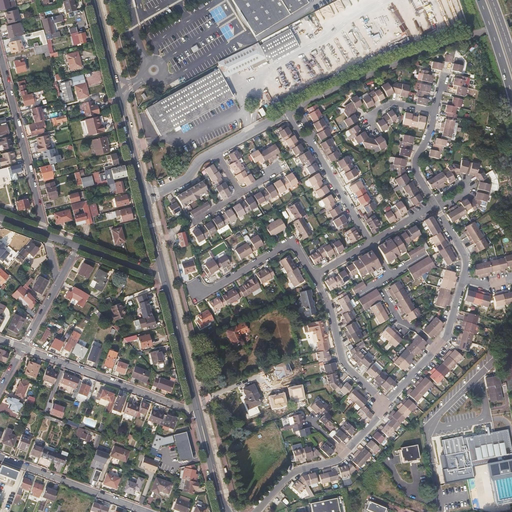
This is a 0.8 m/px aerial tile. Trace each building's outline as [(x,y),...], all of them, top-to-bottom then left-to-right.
[(0,0),(0,11),(10,9),(7,0),(0,0)] [(63,1),(66,14),(76,11),(73,0),(68,0),(63,1)] [(308,3),(305,0),(232,0),(255,36),(308,3)] [(45,19),(43,12),(47,11),(47,9),(42,10),(39,11),(40,16),(41,20),(45,19)] [(20,21),(17,10),(5,13),(8,24),(20,21)] [(53,34),(50,21),(62,18),(61,15),(45,19),(41,20),(43,30),(46,41),(51,39),(50,35),(53,34)] [(19,24),(6,27),(9,39),(22,36),(19,24)] [(257,42),(217,63),(225,77),(265,58),(267,61),(271,59),(272,61),(299,47),(289,29),(259,46),(257,42)] [(86,42),(85,38),(86,38),(85,33),(78,35),(77,33),(71,34),(74,45),(86,42)] [(23,51),(20,41),(10,43),(13,54),(23,51)] [(49,54),(47,45),(34,48),(36,55),(44,53),(45,57),(50,56),(49,54)] [(67,55),(71,70),(81,67),(77,53),(67,55)] [(14,62),(17,73),(26,71),(23,59),(14,62)] [(453,63),(452,70),(454,70),(464,73),(466,61),(455,59),(454,59),(454,60),(453,63)] [(443,63),(433,61),(431,68),(441,70),(443,63)] [(432,71),(421,69),(421,73),(422,73),(421,80),(431,82),(433,75),(431,75),(432,71)] [(218,70),(159,102),(174,130),(233,98),(218,70)] [(454,84),(463,86),(465,80),(467,80),(468,76),(457,74),(456,77),(455,77),(453,84),(454,84)] [(56,81),(55,76),(49,78),(52,89),(58,87),(56,81)] [(60,93),(63,103),(73,100),(69,87),(72,86),(71,81),(60,84),(62,92),(60,93)] [(393,92),(396,93),(399,83),(395,82),(390,86),(387,82),(381,86),(387,96),(393,92)] [(399,83),(396,93),(400,94),(399,96),(407,97),(408,91),(409,85),(399,83)] [(418,90),(417,93),(427,95),(427,92),(429,92),(430,85),(421,83),(419,90),(418,90)] [(75,86),(79,99),(88,96),(85,84),(75,86)] [(463,86),(454,84),(454,88),(456,89),(455,94),(465,96),(467,87),(463,86)] [(370,92),(376,101),(378,99),(379,101),(384,98),(379,89),(374,92),(373,90),(370,92)] [(373,103),(376,101),(370,92),(368,94),(369,96),(363,99),(368,108),(374,104),(373,103)] [(426,98),(427,95),(417,93),(416,96),(417,96),(416,103),(426,105),(427,98),(426,98)] [(34,104),(31,94),(22,96),(24,106),(34,104)] [(345,108),(355,111),(356,108),(361,104),(356,95),(350,99),(351,102),(346,105),(345,108)] [(448,104),(457,106),(460,107),(462,98),(453,96),(452,101),(449,100),(448,104)] [(99,114),(97,106),(93,106),(92,101),(83,103),(86,118),(99,114)] [(174,130),(159,102),(146,109),(160,137),(174,130)] [(212,122),(236,109),(232,102),(208,115),(212,122)] [(457,106),(448,104),(447,104),(445,111),(447,112),(446,115),(447,115),(456,117),(457,113),(455,113),(457,106)] [(311,121),(320,116),(316,110),(318,109),(315,105),(306,109),(309,114),(308,114),(311,121)] [(34,119),(35,123),(40,122),(44,121),(41,107),(31,109),(32,113),(34,119)] [(354,114),(355,111),(345,108),(344,112),(347,118),(344,120),(347,126),(358,120),(354,114)] [(384,115),(390,124),(393,122),(392,121),(397,118),(392,110),(387,113),(387,114),(384,115)] [(413,126),(415,116),(412,115),(412,114),(405,112),(402,124),(413,126)] [(66,121),(65,115),(55,118),(56,124),(66,121)] [(387,126),(390,124),(384,115),(382,117),(383,118),(376,122),(382,132),(388,128),(387,126)] [(418,116),(415,116),(413,126),(423,129),(426,117),(418,115),(418,116)] [(320,116),(311,121),(313,124),(312,124),(316,130),(324,125),(321,120),(322,119),(320,116)] [(85,120),(89,135),(103,131),(102,125),(101,125),(98,117),(85,120)] [(441,126),(453,129),(455,121),(446,119),(445,123),(442,122),(441,126)] [(43,133),(40,122),(35,123),(29,125),(32,136),(43,133)] [(284,124),(283,124),(276,129),(274,129),(277,133),(278,132),(281,138),(290,133),(287,127),(286,127),(284,124)] [(9,137),(6,125),(0,126),(0,138),(0,139),(9,137)] [(324,125),(316,130),(318,133),(316,134),(320,141),(330,135),(324,125)] [(351,139),(353,137),(360,134),(358,131),(360,130),(356,125),(348,130),(351,135),(349,136),(351,139)] [(451,137),(453,129),(441,126),(440,130),(443,131),(442,136),(451,137)] [(364,131),(360,134),(353,137),(357,144),(361,142),(365,147),(369,148),(371,138),(368,137),(364,131)] [(292,136),(290,133),(281,138),(283,141),(284,141),(288,147),(297,141),(293,135),(292,136)] [(400,144),(410,146),(410,143),(413,143),(414,136),(411,136),(404,134),(402,140),(401,140),(400,144)] [(37,147),(39,153),(50,150),(52,150),(48,135),(37,138),(40,146),(37,147)] [(374,139),(371,138),(369,148),(373,149),(378,147),(380,150),(387,146),(380,135),(374,139)] [(0,146),(2,147),(2,151),(11,150),(10,138),(0,138),(0,146)] [(93,141),(96,155),(109,152),(108,147),(105,148),(103,138),(93,141)] [(433,146),(443,148),(444,145),(446,145),(447,140),(441,139),(437,138),(435,143),(434,143),(433,146)] [(322,151),(324,154),(332,149),(331,146),(332,145),(328,139),(319,144),(322,148),(323,150),(322,151)] [(299,144),(297,141),(288,147),(290,150),(290,149),(294,155),(303,150),(300,144),(299,144)] [(273,144),(266,148),(273,160),(277,158),(275,155),(278,152),(273,144)] [(410,146),(400,144),(399,148),(401,149),(400,154),(409,156),(411,150),(409,149),(410,146)] [(442,152),(443,148),(433,146),(432,149),(431,149),(429,156),(439,158),(440,151),(442,152)] [(273,160),(266,148),(258,153),(263,161),(268,159),(270,162),(273,160)] [(334,151),(332,149),(324,154),(325,156),(326,156),(328,158),(329,162),(331,161),(338,156),(335,150),(334,151)] [(50,150),(39,153),(41,158),(40,159),(41,161),(43,166),(54,164),(50,150)] [(229,164),(237,159),(240,157),(236,150),(227,154),(230,159),(227,161),(229,164)] [(263,161),(258,153),(257,150),(249,154),(253,161),(254,163),(259,160),(260,163),(263,161)] [(305,165),(314,160),(312,157),(311,158),(310,155),(308,151),(307,150),(297,157),(300,163),(303,161),(305,165)] [(13,151),(2,154),(3,158),(0,158),(0,165),(0,166),(15,163),(13,156),(14,156),(13,151)] [(119,167),(115,154),(106,156),(107,160),(111,159),(112,165),(104,167),(105,170),(119,167)] [(341,167),(343,170),(351,165),(346,156),(336,162),(340,168),(341,167)] [(393,171),(405,170),(405,166),(406,159),(394,157),(393,164),(394,165),(392,168),(393,171)] [(240,164),(237,159),(229,164),(228,165),(231,170),(232,169),(234,172),(243,167),(241,163),(240,164)] [(450,164),(456,173),(458,172),(462,173),(463,172),(466,172),(469,161),(461,159),(460,164),(453,163),(450,164)] [(316,162),(314,160),(305,165),(306,167),(305,168),(309,174),(317,169),(318,168),(316,166),(314,163),(316,162)] [(476,175),(478,178),(486,173),(484,170),(477,168),(478,163),(471,162),(468,173),(476,175)] [(208,177),(217,171),(219,170),(217,166),(214,168),(211,164),(210,165),(203,169),(208,177)] [(456,173),(450,164),(447,166),(449,169),(443,172),(447,179),(449,182),(455,178),(453,175),(456,173)] [(53,176),(50,165),(41,168),(43,179),(53,176)] [(357,174),(351,165),(343,170),(344,173),(343,174),(347,180),(357,174)] [(126,176),(123,166),(119,167),(105,170),(107,181),(113,179),(126,176)] [(245,169),(243,167),(234,172),(235,175),(234,175),(237,181),(238,180),(247,175),(244,170),(245,169)] [(9,176),(7,168),(0,169),(0,173),(4,172),(5,177),(9,176)] [(405,170),(393,171),(393,175),(396,178),(394,179),(398,185),(408,179),(405,174),(405,170)] [(220,177),(217,171),(208,177),(211,182),(210,182),(211,185),(221,180),(219,177),(220,177)] [(442,171),(434,175),(441,186),(444,184),(442,181),(447,179),(443,172),(442,171)] [(282,179),(287,188),(296,183),(296,182),(291,173),(290,172),(284,176),(285,178),(282,179)] [(250,173),(247,175),(238,180),(241,184),(244,182),(246,186),(254,181),(250,173)] [(313,188),(321,183),(320,180),(321,179),(317,173),(307,179),(305,181),(305,182),(307,185),(308,186),(310,184),(313,188)] [(487,176),(486,173),(478,178),(479,181),(478,188),(489,191),(491,183),(486,182),(487,176)] [(441,186),(434,175),(427,180),(432,188),(435,186),(437,189),(441,186)] [(93,185),(91,176),(81,179),(83,187),(93,185)] [(279,193),(287,188),(282,179),(280,181),(278,179),(272,183),(279,193)] [(214,187),(217,192),(227,187),(223,182),(221,180),(211,185),(213,188),(214,187)] [(354,192),(355,195),(364,189),(359,180),(349,186),(352,193),(354,192)] [(124,192),(121,181),(114,183),(117,194),(124,192)] [(408,195),(417,189),(415,186),(414,187),(413,185),(411,181),(410,182),(402,187),(405,193),(407,192),(408,195)] [(58,199),(53,182),(45,184),(49,201),(58,199)] [(178,197),(175,198),(182,208),(185,205),(189,202),(189,203),(199,197),(199,196),(203,193),(203,194),(207,192),(206,189),(202,182),(199,184),(199,182),(190,188),(191,189),(186,191),(186,190),(177,196),(178,197)] [(321,183),(313,188),(318,197),(328,191),(324,185),(323,186),(321,183)] [(265,189),(262,191),(267,200),(277,194),(271,184),(264,188),(265,189)] [(227,187),(217,192),(222,200),(230,195),(228,191),(231,189),(229,186),(227,187)] [(366,193),(364,189),(355,195),(357,198),(356,198),(360,205),(361,204),(369,199),(365,193),(366,193)] [(417,189),(408,195),(410,197),(409,198),(413,205),(422,199),(419,195),(418,193),(419,192),(417,189)] [(265,201),(267,200),(262,191),(259,192),(259,191),(252,195),(258,204),(264,200),(265,201)] [(474,197),(471,199),(476,208),(480,206),(481,200),(487,201),(489,193),(477,191),(476,194),(475,193),(474,197)] [(323,206),(325,209),(334,204),(332,201),(333,200),(330,194),(320,199),(324,206),(323,206)] [(126,195),(115,198),(117,207),(128,204),(126,195)] [(245,201),(242,203),(247,211),(256,206),(250,195),(244,199),(245,201)] [(370,198),(369,199),(361,204),(366,213),(375,207),(370,198)] [(476,208),(471,199),(468,201),(466,198),(460,201),(462,204),(466,210),(471,207),(474,210),(476,208)] [(180,211),(173,199),(170,202),(172,205),(167,207),(172,215),(180,211)] [(17,202),(19,210),(29,207),(27,200),(17,202)] [(91,217),(87,204),(86,200),(71,204),(75,222),(76,224),(77,223),(78,225),(86,223),(87,224),(92,223),(91,217)] [(294,215),(296,219),(301,216),(304,214),(296,200),(295,200),(296,201),(291,204),(287,207),(289,211),(290,210),(293,216),(294,215)] [(392,208),(398,217),(401,215),(401,214),(403,213),(406,211),(400,200),(393,204),(395,207),(392,208)] [(210,207),(207,201),(189,212),(193,218),(210,207)] [(247,211),(242,203),(239,204),(238,202),(231,206),(238,217),(247,211)] [(335,207),(334,204),(325,209),(327,212),(327,211),(331,217),(340,212),(336,206),(335,207)] [(466,210),(462,204),(458,207),(456,204),(452,206),(459,217),(467,212),(466,210)] [(459,217),(452,206),(449,208),(451,211),(447,213),(452,221),(459,217)] [(121,215),(122,222),(132,219),(130,208),(115,212),(116,216),(121,215)] [(221,215),(226,223),(236,218),(229,208),(223,211),(224,213),(221,215)] [(398,217),(392,208),(383,214),(389,223),(398,217)] [(54,214),(56,222),(61,221),(61,223),(71,220),(69,210),(54,214)] [(344,222),(346,221),(342,214),(332,221),(338,230),(346,225),(344,222)] [(373,214),(368,217),(364,220),(371,230),(380,225),(373,214)] [(428,228),(440,221),(437,218),(435,214),(432,216),(424,220),(428,228)] [(226,223),(221,215),(219,216),(218,215),(211,219),(217,229),(226,223)] [(311,233),(301,216),(296,219),(292,221),(302,239),(311,233)] [(285,228),(279,218),(264,226),(270,236),(285,228)] [(204,227),(201,229),(206,237),(215,231),(209,221),(203,225),(204,227)] [(428,228),(433,235),(439,231),(441,231),(438,227),(442,225),(440,221),(428,228)] [(467,236),(478,229),(474,221),(473,222),(465,226),(467,229),(464,231),(467,236)] [(405,232),(410,240),(420,234),(419,233),(415,226),(414,225),(411,228),(408,229),(407,228),(404,230),(405,232)] [(359,237),(352,226),(343,232),(350,242),(359,237)] [(111,230),(115,244),(124,242),(121,228),(111,230)] [(206,237),(201,229),(198,230),(197,228),(191,232),(197,242),(206,237)] [(474,242),(483,237),(478,229),(467,236),(470,240),(473,239),(474,242)] [(181,246),(187,245),(185,240),(188,239),(186,231),(177,233),(181,246)] [(435,244),(446,237),(443,232),(441,234),(439,231),(433,235),(431,236),(435,244)] [(410,240),(405,232),(397,236),(403,245),(410,241),(410,240)] [(251,243),(247,245),(252,252),(255,250),(254,248),(257,246),(262,244),(256,235),(248,239),(251,243)] [(405,249),(403,245),(397,236),(391,240),(390,238),(378,245),(377,247),(387,262),(400,254),(399,253),(405,249)] [(446,237),(435,244),(439,251),(448,246),(447,244),(449,242),(446,237)] [(483,237),(474,242),(476,245),(474,246),(476,251),(478,250),(485,246),(488,245),(483,237)] [(328,244),(334,252),(336,251),(337,252),(344,248),(339,239),(332,243),(332,242),(328,244)] [(21,251),(16,257),(21,262),(24,259),(29,253),(33,256),(39,250),(31,243),(25,250),(23,248),(21,251)] [(252,252),(247,245),(246,243),(234,250),(240,259),(252,252)] [(327,256),(334,252),(328,244),(322,247),(321,245),(318,247),(324,256),(326,255),(327,256)] [(413,249),(416,255),(425,250),(422,244),(415,248),(413,249)] [(444,257),(454,251),(451,246),(449,247),(448,246),(439,251),(444,257)] [(321,258),(324,256),(318,247),(316,249),(317,250),(310,255),(315,264),(322,259),(321,258)] [(416,255),(413,249),(407,253),(411,258),(416,255)] [(359,259),(352,263),(357,272),(360,276),(366,272),(367,274),(380,266),(371,251),(369,250),(357,257),(359,259)] [(454,251),(444,257),(447,264),(452,261),(456,259),(455,257),(457,255),(454,251)] [(224,255),(213,261),(217,269),(220,267),(221,269),(229,264),(224,255)] [(286,273),(295,267),(287,255),(279,260),(286,273)] [(421,275),(425,273),(435,267),(433,263),(429,256),(407,268),(409,271),(414,279),(421,275)] [(192,258),(180,261),(182,272),(187,271),(186,270),(194,268),(192,258)] [(506,266),(504,259),(497,260),(500,272),(505,271),(505,268),(506,268),(506,266)] [(217,269),(213,261),(212,260),(203,265),(205,269),(209,275),(212,272),(218,269),(217,269)] [(500,272),(497,260),(489,262),(491,272),(493,271),(494,274),(500,272)] [(491,272),(489,262),(481,264),(484,276),(490,275),(489,272),(491,272)] [(84,263),(78,274),(86,279),(92,268),(84,263)] [(357,272),(352,263),(346,267),(346,268),(343,270),(349,279),(352,277),(351,276),(357,272)] [(484,276),(481,264),(473,266),(476,275),(478,275),(479,277),(484,276)] [(296,267),(295,267),(286,273),(285,273),(293,286),(302,281),(296,272),(299,270),(296,267)] [(274,276),(269,268),(266,269),(266,268),(256,274),(261,283),(274,276)] [(0,269),(0,283),(1,284),(8,276),(0,269)] [(97,282),(94,288),(101,292),(105,284),(103,283),(107,274),(99,269),(93,280),(97,282)] [(209,275),(205,269),(203,270),(207,277),(213,274),(212,272),(209,275)] [(338,274),(335,276),(341,286),(344,284),(343,282),(349,279),(343,270),(337,273),(338,274)] [(443,278),(455,281),(456,276),(454,275),(454,272),(452,272),(445,270),(443,278)] [(338,287),(341,286),(335,276),(332,278),(332,277),(325,281),(330,290),(337,286),(338,287)] [(40,277),(33,289),(41,294),(48,281),(40,277)] [(238,289),(243,296),(243,297),(260,287),(254,277),(249,280),(249,281),(247,282),(241,286),(242,286),(238,289)] [(454,287),(455,281),(443,278),(440,287),(450,289),(451,286),(454,287)] [(391,294),(402,288),(398,280),(397,281),(389,285),(391,287),(388,289),(391,294)] [(364,283),(363,281),(353,286),(350,288),(354,293),(366,286),(364,283)] [(31,290),(25,284),(23,287),(28,292),(31,290)] [(28,292),(23,287),(21,286),(13,295),(17,299),(20,295),(23,298),(29,304),(28,305),(31,308),(36,303),(33,300),(35,298),(28,292)] [(89,295),(74,287),(72,291),(73,291),(72,293),(71,292),(68,291),(64,298),(70,301),(72,298),(78,301),(76,305),(82,308),(89,295)] [(449,293),(450,289),(440,287),(438,296),(450,299),(452,294),(449,293)] [(227,306),(243,296),(238,289),(237,288),(234,290),(233,289),(221,297),(222,298),(226,304),(227,306)] [(303,311),(315,309),(314,307),(313,307),(312,305),(313,303),(312,300),(310,299),(310,295),(311,294),(309,288),(298,291),(299,296),(296,301),(297,304),(299,306),(302,305),(305,307),(304,308),(305,310),(303,311)] [(370,307),(378,302),(382,299),(377,290),(375,288),(357,299),(359,303),(364,310),(370,307)] [(396,297),(397,299),(406,294),(402,288),(391,294),(394,299),(396,297)] [(464,300),(472,303),(474,293),(472,292),(473,290),(467,288),(464,300)] [(507,290),(501,292),(504,304),(511,302),(511,296),(511,292),(507,293),(507,290)] [(337,299),(340,304),(348,299),(349,298),(347,294),(345,291),(344,291),(337,295),(339,298),(337,299)] [(477,294),(474,293),(472,303),(480,305),(483,293),(478,291),(477,294)] [(495,307),(504,304),(501,292),(496,293),(496,296),(493,297),(495,307)] [(483,293),(480,305),(487,307),(490,297),(487,297),(488,294),(483,293)] [(406,294),(397,299),(399,301),(396,303),(399,307),(410,301),(406,294)] [(448,304),(450,299),(438,296),(435,305),(442,306),(445,307),(446,304),(448,304)] [(226,304),(222,298),(219,300),(217,297),(208,303),(214,311),(226,304)] [(95,308),(111,302),(109,298),(99,302),(95,308)] [(140,303),(143,317),(151,315),(149,306),(148,306),(146,298),(140,299),(141,303),(140,303)] [(349,300),(348,299),(340,304),(342,308),(340,310),(342,314),(350,309),(353,307),(352,306),(349,300)] [(406,313),(407,312),(414,308),(410,301),(399,307),(402,312),(404,311),(406,313)] [(378,302),(370,307),(374,314),(385,308),(383,303),(380,305),(378,302)] [(108,309),(115,323),(126,318),(120,303),(108,309)] [(414,308),(407,312),(408,314),(405,316),(406,317),(408,321),(411,319),(419,314),(416,307),(414,308)] [(102,316),(95,308),(94,312),(101,319),(102,316)] [(388,313),(385,308),(374,314),(379,322),(384,320),(387,317),(386,314),(388,313)] [(354,316),(350,309),(342,314),(344,318),(341,319),(343,323),(345,322),(354,316)] [(213,320),(207,310),(197,316),(199,320),(196,322),(200,329),(203,328),(203,326),(213,320)] [(465,315),(463,320),(475,324),(478,315),(477,314),(469,312),(468,312),(467,316),(465,315)] [(15,315),(8,328),(17,333),(24,320),(15,315)] [(429,323),(439,332),(442,328),(440,326),(442,323),(438,319),(435,316),(429,323)] [(116,325),(108,317),(105,318),(112,326),(116,325)] [(144,319),(147,328),(155,326),(153,317),(144,319)] [(311,331),(312,331),(321,329),(321,328),(323,327),(321,319),(305,323),(307,330),(311,330),(311,331)] [(473,333),(475,324),(463,320),(461,326),(464,327),(463,330),(473,333)] [(346,335),(357,328),(353,321),(346,325),(345,326),(347,330),(344,332),(346,335)] [(439,332),(429,323),(422,330),(430,337),(432,334),(435,336),(439,332)] [(234,350),(239,348),(244,345),(240,336),(247,332),(244,326),(237,330),(234,324),(224,328),(232,345),(231,347),(232,349),(233,349),(234,350)] [(126,336),(116,325),(112,326),(123,338),(126,336)] [(380,333),(388,339),(396,330),(393,327),(392,326),(390,328),(387,325),(380,333)] [(360,333),(357,328),(346,335),(349,339),(351,337),(354,341),(366,333),(364,330),(360,333)] [(322,331),(321,329),(312,331),(313,332),(314,332),(316,342),(315,342),(317,351),(326,349),(327,349),(325,337),(324,335),(326,335),(326,334),(325,333),(325,331),(323,331),(322,331)] [(52,333),(46,330),(41,340),(44,342),(47,336),(49,338),(52,333)] [(400,334),(396,330),(388,339),(394,346),(398,342),(401,339),(398,336),(400,334)] [(470,342),(473,333),(463,330),(462,334),(459,333),(458,338),(470,342)] [(77,340),(80,335),(73,331),(67,343),(73,346),(76,339),(77,340)] [(138,337),(141,348),(151,346),(148,334),(138,337)] [(418,335),(412,342),(421,351),(424,348),(425,346),(423,344),(425,342),(418,335)] [(59,351),(63,343),(55,338),(50,346),(59,351)] [(470,342),(458,338),(456,344),(459,344),(458,348),(468,351),(470,342)] [(357,345),(353,347),(349,350),(352,355),(350,357),(357,363),(365,354),(367,352),(361,346),(363,345),(361,342),(360,342),(359,341),(356,343),(357,345)] [(405,348),(413,355),(415,353),(417,355),(421,351),(412,342),(405,348)] [(83,358),(87,350),(76,344),(72,352),(83,358)] [(410,358),(413,355),(405,348),(399,355),(409,364),(413,360),(410,358)] [(495,351),(493,349),(490,348),(487,354),(488,355),(492,357),(495,351)] [(326,349),(317,351),(315,352),(317,359),(321,358),(322,361),(331,359),(330,356),(328,356),(326,349)] [(450,350),(446,354),(456,363),(462,356),(456,350),(455,349),(452,352),(450,350)] [(150,353),(153,363),(163,361),(160,350),(150,353)] [(90,353),(87,360),(94,362),(98,354),(92,352),(91,354),(90,353)] [(371,360),(365,354),(357,363),(359,366),(362,363),(365,367),(371,360)] [(456,363),(446,354),(442,358),(444,360),(442,362),(449,369),(456,363)] [(405,368),(409,364),(399,355),(392,362),(397,367),(400,369),(402,366),(405,368)] [(107,357),(104,365),(111,368),(114,359),(107,357)] [(331,359),(322,361),(324,372),(336,369),(334,361),(331,362),(331,359)] [(33,368),(35,363),(28,360),(24,368),(32,371),(33,368)] [(381,371),(383,368),(375,361),(365,371),(370,376),(372,375),(375,377),(381,371)] [(118,362),(115,370),(124,373),(127,365),(118,362)] [(449,369),(442,362),(439,365),(437,363),(433,367),(443,376),(449,369)] [(135,367),(131,377),(145,382),(149,372),(135,367)] [(427,378),(433,384),(434,385),(443,376),(433,367),(429,371),(431,373),(427,378)] [(47,369),(43,379),(54,384),(58,374),(50,371),(51,370),(47,369)] [(388,377),(381,371),(375,377),(373,379),(377,383),(379,382),(381,384),(388,377)] [(334,389),(340,383),(337,381),(335,372),(325,374),(327,383),(329,383),(330,385),(334,389)] [(76,398),(82,381),(64,374),(61,383),(75,388),(72,397),(76,398)] [(170,392),(174,382),(156,376),(152,385),(170,392)] [(389,376),(388,377),(381,384),(380,385),(385,391),(388,388),(390,390),(396,383),(389,376)] [(433,384),(427,378),(425,377),(423,379),(421,377),(418,381),(427,390),(433,384)] [(499,387),(500,387),(498,377),(486,379),(488,390),(489,390),(491,403),(502,401),(499,387)] [(22,398),(30,381),(23,378),(22,382),(21,381),(15,395),(22,398)] [(340,383),(334,389),(337,392),(339,390),(344,394),(351,387),(346,381),(342,385),(340,383)] [(415,387),(414,388),(422,396),(427,390),(418,381),(413,385),(415,387)] [(82,384),(78,393),(86,396),(90,387),(82,384)] [(260,403),(252,384),(242,388),(245,397),(242,399),(246,409),(260,403)] [(114,404),(117,396),(114,395),(115,394),(114,393),(110,391),(110,392),(100,388),(96,398),(100,399),(101,398),(110,401),(106,411),(111,413),(114,404)] [(416,402),(422,396),(414,388),(412,390),(410,388),(406,392),(416,402)] [(347,396),(353,402),(362,392),(359,389),(356,392),(353,389),(347,396)] [(362,392),(353,402),(360,408),(363,405),(366,401),(363,397),(365,395),(362,392)] [(122,407),(125,398),(118,395),(114,405),(122,407)] [(33,405),(36,399),(29,396),(26,403),(33,405)] [(10,398),(8,397),(5,401),(11,404),(9,408),(13,410),(17,412),(22,404),(17,401),(18,399),(14,398),(13,399),(11,397),(10,398)] [(317,411),(320,413),(327,405),(325,403),(322,405),(316,399),(309,407),(313,410),(316,413),(317,411)] [(404,399),(401,402),(410,411),(415,405),(408,399),(407,401),(404,399)] [(62,418),(65,408),(60,406),(61,404),(58,403),(58,405),(49,402),(45,412),(62,418)] [(138,412),(140,407),(127,402),(124,412),(136,416),(138,412)] [(410,411),(401,402),(397,406),(399,409),(397,410),(404,417),(410,411)] [(144,414),(148,405),(141,403),(140,407),(138,412),(144,414)] [(327,405),(320,413),(322,415),(319,419),(324,424),(329,419),(331,416),(327,411),(330,408),(327,405)] [(368,409),(363,405),(360,408),(356,412),(363,419),(369,413),(367,411),(368,409)] [(164,415),(164,414),(152,409),(148,420),(160,425),(164,415)] [(404,417),(397,410),(395,412),(393,410),(389,415),(390,416),(398,423),(404,417)] [(292,428),(302,425),(301,422),(303,422),(303,417),(301,413),(292,415),(294,423),(291,424),(292,428)] [(173,429),(176,419),(167,415),(167,416),(164,415),(160,425),(159,427),(162,429),(163,428),(168,430),(169,427),(173,429)] [(398,423),(390,416),(387,419),(390,421),(387,424),(393,431),(400,424),(398,423)] [(338,428),(345,435),(347,432),(349,434),(354,429),(353,427),(346,421),(338,428)] [(387,437),(393,431),(387,424),(383,428),(381,426),(378,428),(385,435),(387,437)] [(303,428),(302,425),(292,428),(293,431),(298,430),(300,437),(308,434),(310,434),(308,427),(303,428)] [(493,504),(511,501),(511,455),(508,429),(488,432),(487,425),(482,425),(483,433),(462,436),(441,439),(443,454),(440,454),(444,483),(473,478),(471,465),(487,463),(493,504)] [(86,434),(83,433),(84,430),(79,427),(76,435),(84,438),(83,439),(87,441),(90,434),(86,433),(86,434)] [(346,436),(345,435),(338,428),(335,432),(331,436),(338,442),(340,440),(341,441),(346,436)] [(383,437),(385,435),(378,428),(376,431),(377,432),(372,437),(373,438),(380,444),(385,439),(383,437)] [(6,432),(2,442),(12,446),(16,436),(6,432)] [(98,446),(102,436),(97,434),(92,449),(96,451),(98,446)] [(25,450),(30,438),(22,435),(17,447),(25,450)] [(188,438),(175,441),(181,462),(190,460),(193,459),(188,438)] [(333,446),(327,440),(319,447),(322,450),(328,456),(333,450),(331,448),(333,446)] [(365,449),(371,455),(378,448),(371,441),(371,440),(366,445),(367,447),(365,449)] [(156,456),(159,446),(152,444),(148,454),(156,456)] [(40,456),(43,450),(43,449),(34,445),(30,454),(40,458),(40,456)] [(303,448),(305,456),(305,458),(312,456),(312,457),(316,457),(320,453),(312,446),(310,448),(309,446),(303,448)] [(396,467),(419,462),(416,446),(400,449),(401,454),(398,455),(396,455),(395,456),(395,457),(395,459),(396,467)] [(126,463),(130,451),(112,447),(109,459),(126,463)] [(305,456),(303,448),(292,451),(293,454),(295,460),(302,459),(302,457),(305,456)] [(371,455),(365,449),(364,448),(361,452),(358,450),(356,453),(365,462),(371,455)] [(54,455),(43,450),(40,456),(52,461),(54,455)] [(64,465),(66,460),(68,453),(62,450),(61,454),(55,452),(54,455),(52,461),(64,465)] [(97,450),(94,459),(97,461),(96,463),(98,464),(100,462),(103,463),(106,455),(100,452),(100,451),(97,450)] [(365,462),(356,453),(353,456),(355,458),(352,461),(359,468),(365,462)] [(155,473),(159,463),(144,457),(141,467),(148,469),(148,470),(155,473)] [(184,467),(161,458),(160,460),(159,463),(167,466),(168,464),(171,465),(171,466),(183,470),(184,467)] [(355,469),(350,464),(349,463),(347,465),(338,467),(339,471),(341,478),(350,476),(350,475),(355,469)] [(15,480),(18,472),(1,465),(0,467),(0,479),(5,482),(7,477),(15,480)] [(186,467),(186,468),(185,468),(184,471),(182,479),(185,480),(196,482),(197,477),(195,476),(196,471),(194,465),(191,465),(186,467)] [(326,469),(330,484),(339,482),(336,472),(336,470),(331,471),(330,468),(326,469)] [(322,486),(330,484),(326,469),(322,470),(323,474),(319,475),(319,477),(322,486)] [(97,482),(101,472),(96,470),(92,480),(97,482)] [(302,476),(307,485),(317,483),(316,478),(315,473),(302,476)] [(107,474),(103,483),(116,488),(119,478),(107,474)] [(311,491),(307,485),(302,476),(298,481),(291,487),(299,494),(305,488),(309,492),(311,491)] [(28,490),(31,482),(27,480),(27,479),(22,477),(14,499),(18,500),(23,488),(28,490)] [(128,481),(124,491),(133,494),(135,489),(138,491),(143,479),(139,477),(136,484),(128,481)] [(156,477),(151,490),(158,493),(159,490),(168,494),(172,484),(156,477)] [(196,482),(185,480),(182,492),(193,494),(194,490),(194,488),(197,489),(198,483),(196,482)] [(38,497),(43,486),(34,482),(29,494),(38,497)] [(53,502),(57,492),(46,488),(42,497),(53,502)] [(151,505),(143,502),(145,498),(142,496),(138,505),(149,509),(151,505)] [(178,498),(174,508),(183,511),(187,511),(191,504),(178,498)] [(339,511),(337,499),(311,504),(312,511),(339,511)] [(57,502),(54,511),(55,511),(57,511),(58,511),(59,511),(62,504),(57,502)] [(106,511),(108,509),(104,507),(104,506),(94,502),(91,510),(95,511),(106,511)]
